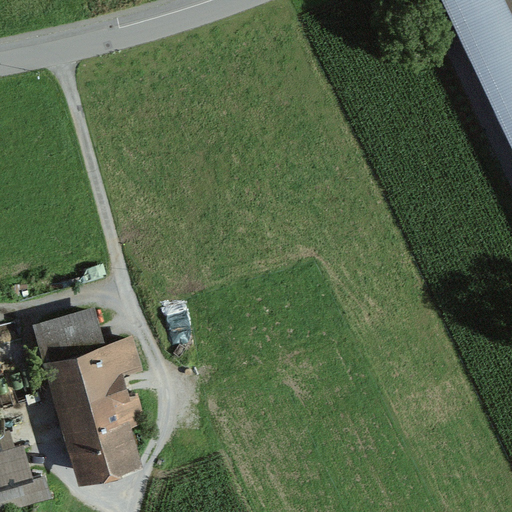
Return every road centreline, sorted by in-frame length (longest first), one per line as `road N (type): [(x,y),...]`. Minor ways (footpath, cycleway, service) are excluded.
road 1 (residential): [(0,66),(241,0)]
road 2 (track): [(159,365),(165,416),(128,511)]
